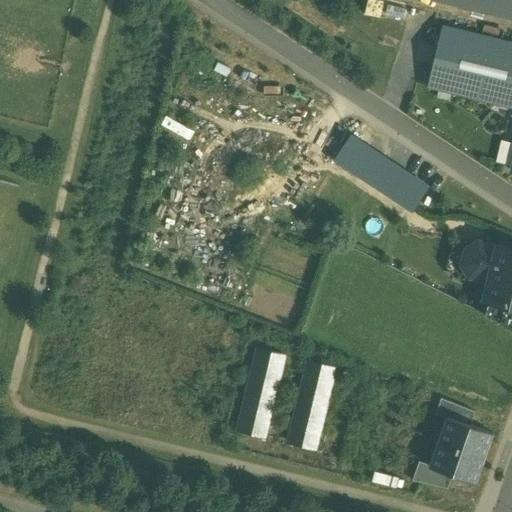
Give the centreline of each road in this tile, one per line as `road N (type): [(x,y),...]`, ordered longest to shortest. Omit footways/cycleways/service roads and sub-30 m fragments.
road 1 (track): [(432,511),(16,409),(10,400),(113,0)]
road 2 (residential): [(511,199),(210,0)]
